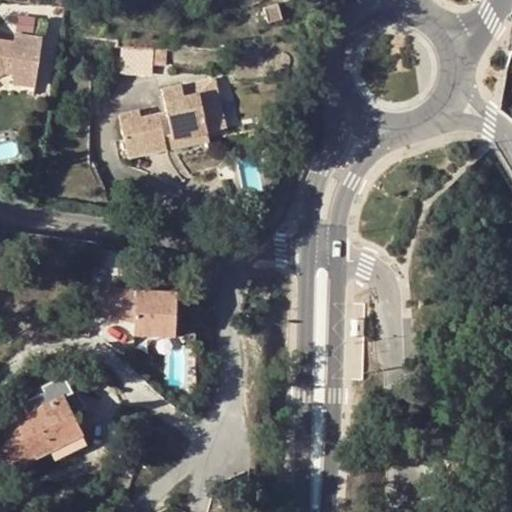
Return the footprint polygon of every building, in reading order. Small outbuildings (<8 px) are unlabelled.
[(263,8),(268,21),(280,17),(276,4),(263,8)] [(0,76),(5,73),(14,75),(13,84),(36,88),(43,40),(16,36),(15,43),(0,41),(0,76)] [(153,47),(122,46),(121,72),(152,73),(153,47)] [(216,111),(210,79),(181,85),(183,96),(198,94),(203,114),(216,111)] [(172,139),(207,132),(203,114),(198,94),(183,96),(181,85),(161,89),(165,112),(141,117),(140,111),(119,115),(128,155),(166,148),(164,138),(171,136),(172,139)] [(172,139),(173,147),(208,139),(207,132),(172,139)] [(164,138),(166,148),(173,147),(172,139),(171,136),(164,138)] [(135,298),(108,293),(103,323),(134,328),(133,341),(174,344),(177,300),(135,298)] [(363,318),(356,317),(355,335),(362,336),(363,318)] [(48,449),(51,454),(52,458),(85,441),(63,396),(71,392),(63,375),(40,387),(42,392),(21,403),(27,414),(0,427),(0,432),(7,446),(0,449),(0,458),(4,468),(16,462),(17,465),(48,449)] [(4,468),(8,475),(51,454),(48,449),(17,465),(16,462),(4,468)]
